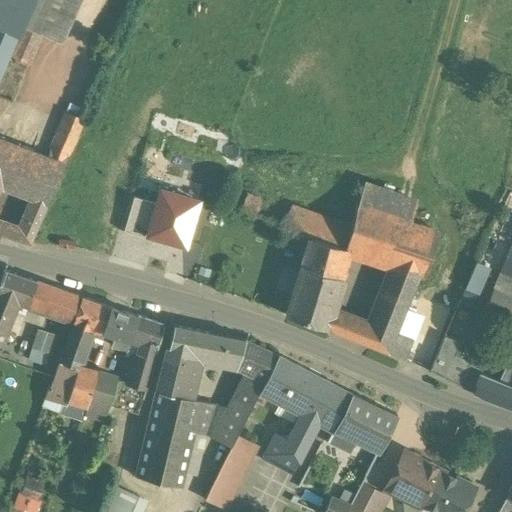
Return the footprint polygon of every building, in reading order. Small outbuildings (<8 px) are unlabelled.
[(0,0),(0,81),(34,0),(0,0)] [(34,0),(0,81),(0,98),(17,105),(45,37),(62,44),(80,0),(34,0)] [(66,113),(51,148),(56,150),(70,156),(85,121),(66,113)] [(0,139),(0,177),(0,178),(14,145),(0,139)] [(0,178),(0,186),(5,188),(21,148),(14,145),(0,178)] [(52,160),(21,148),(5,188),(31,198),(48,205),(49,205),(66,165),(52,160)] [(70,156),(56,150),(52,160),(66,165),(70,156)] [(363,183),(355,207),(389,218),(407,224),(415,200),(363,183)] [(263,201),(232,189),(225,205),(257,217),(263,201)] [(148,235),(185,245),(197,201),(161,191),(157,205),(148,235)] [(18,229),(3,223),(0,231),(0,241),(29,251),(36,235),(35,235),(48,205),(31,198),(18,229)] [(148,235),(157,205),(134,198),(124,233),(147,240),(148,235)] [(254,223),(307,240),(308,237),(343,249),(351,224),(295,206),(293,211),(263,201),(257,217),(254,223)] [(351,224),(343,249),(345,250),(376,259),(376,258),(377,258),(389,220),(388,220),(389,218),(355,207),(351,224)] [(407,224),(389,218),(388,220),(389,220),(377,258),(376,258),(376,259),(393,265),(416,273),(425,275),(438,234),(407,224)] [(307,240),(300,265),(339,278),(345,250),(343,249),(308,237),(307,240)] [(499,273),(511,278),(511,247),(510,247),(499,273)] [(474,263),(471,271),(471,272),(459,302),(470,307),(476,294),(477,294),(488,269),(474,263)] [(339,278),(300,265),(285,315),(325,328),(330,312),(339,278)] [(364,324),(357,341),(386,352),(395,329),(416,273),(393,265),(370,323),(364,320),(364,324)] [(50,286),(3,270),(0,276),(0,294),(16,300),(43,309),(50,286)] [(77,296),(50,286),(43,309),(62,316),(70,319),(77,296)] [(511,295),(494,288),(484,311),(498,317),(503,305),(511,308),(511,295)] [(16,300),(0,294),(0,327),(5,330),(16,300)] [(121,311),(81,297),(60,361),(78,368),(79,368),(93,327),(99,330),(99,331),(113,336),(121,311)] [(511,308),(503,305),(498,317),(511,322),(511,308)] [(137,317),(121,311),(113,336),(129,342),(130,342),(137,317)] [(364,324),(330,312),(325,328),(357,341),(364,324)] [(162,325),(137,317),(130,342),(138,345),(139,341),(157,346),(162,325)] [(226,337),(172,326),(157,392),(178,397),(179,395),(189,353),(222,360),(226,337)] [(26,360),(45,367),(57,335),(38,329),(26,360)] [(410,335),(395,329),(386,352),(401,358),(410,335)] [(129,342),(113,336),(110,346),(126,351),(129,342)] [(484,368),(454,355),(460,343),(444,336),(437,354),(436,353),(428,372),(472,392),(481,373),(482,373),(484,368)] [(245,341),(226,337),(222,360),(236,367),(245,341)] [(138,345),(128,383),(145,389),(157,346),(139,341),(138,345)] [(277,355),(245,341),(236,367),(249,372),(230,409),(220,429),(221,430),(237,434),(259,390),(277,355)] [(351,394),(277,355),(259,390),(301,412),(298,418),(287,439),(304,448),(319,420),(334,427),(334,428),(351,394)] [(60,361),(58,361),(52,383),(90,393),(96,373),(79,368),(78,368),(60,361)] [(511,362),(501,382),(511,386),(511,362)] [(116,379),(96,373),(90,393),(94,395),(110,399),(116,379)] [(482,373),(481,373),(472,392),(511,407),(511,386),(501,382),(482,373)] [(90,393),(52,383),(48,396),(85,406),(90,393)] [(178,397),(157,392),(152,410),(163,413),(207,426),(220,429),(230,409),(179,395),(178,397)] [(396,415),(351,393),(351,394),(334,428),(334,427),(333,428),(355,439),(378,450),(396,415)] [(110,399),(94,395),(92,403),(107,408),(110,399)] [(85,406),(48,396),(43,413),(78,423),(85,406)] [(163,413),(152,410),(138,476),(182,487),(193,432),(160,423),(163,413)] [(207,426),(163,413),(160,423),(193,432),(203,435),(207,426)] [(355,439),(333,428),(326,442),(328,443),(328,442),(349,452),(355,439)] [(237,434),(221,430),(216,441),(217,441),(218,441),(230,447),(237,434)] [(287,439),(277,433),(267,452),(266,454),(293,469),(304,448),(287,439)] [(230,447),(211,484),(211,485),(231,495),(255,446),(254,445),(253,446),(236,437),(238,435),(237,434),(230,447)] [(439,471),(403,453),(384,490),(420,509),(439,472),(439,471)] [(459,511),(472,489),(439,472),(422,504),(437,511),(459,511)] [(26,476),(10,511),(32,511),(44,485),(26,476)] [(231,495),(211,485),(211,484),(204,499),(224,507),(231,495)] [(376,511),(384,498),(360,485),(350,505),(360,510),(358,511),(376,511)] [(107,490),(97,511),(101,511),(130,511),(135,502),(107,490)] [(511,511),(511,499),(506,496),(500,505),(511,511)] [(330,498),(322,511),(346,511),(349,506),(330,498)]
